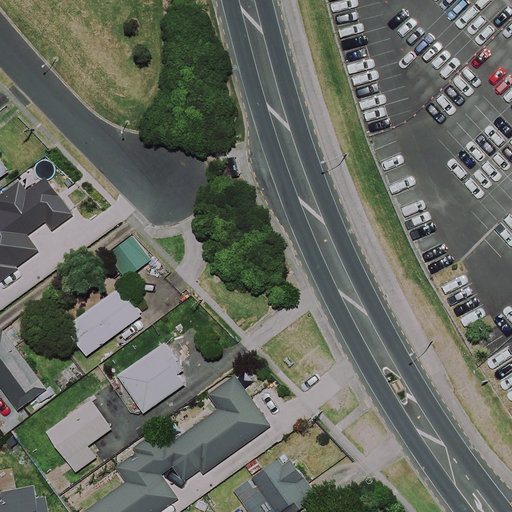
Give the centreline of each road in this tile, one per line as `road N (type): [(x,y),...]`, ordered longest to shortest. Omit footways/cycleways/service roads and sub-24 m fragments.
road 1 (secondary): [(476,511),(386,372),(328,261),(280,138),(243,0)]
road 2 (residential): [(168,181),(126,163),(60,107),(0,35)]
